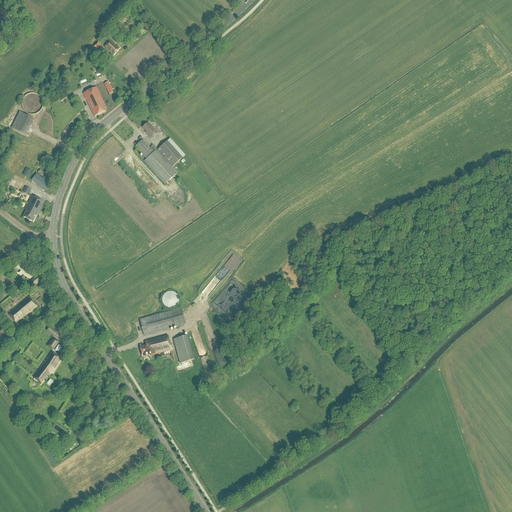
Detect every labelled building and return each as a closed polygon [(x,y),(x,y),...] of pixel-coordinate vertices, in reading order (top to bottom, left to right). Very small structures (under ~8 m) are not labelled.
[(113,55),(119,49),(109,41),(104,47),(113,55)] [(94,48),(100,54),(104,50),(98,43),(94,48)] [(108,82),(104,84),(109,95),(113,93),(108,82)] [(94,117),(107,110),(96,88),(83,94),(94,117)] [(22,101),(20,105),(33,113),(40,101),(37,100),(40,96),(34,93),(33,95),(29,93),(24,102),(22,101)] [(19,113),(12,128),(26,136),(34,120),(19,113)] [(149,122),(149,123),(143,128),(149,134),(148,135),(151,139),(158,133),(149,122)] [(177,174),(172,168),(185,156),(170,139),(158,150),(153,145),(150,148),(143,140),(135,147),(146,159),(144,162),(165,185),(177,174)] [(19,140),(4,177),(27,186),(42,149),(19,140)] [(37,175),(31,181),(44,192),(50,186),(37,175)] [(39,213),(44,202),(32,196),(25,210),(26,211),(23,217),(33,222),(38,212),(39,213)] [(163,197),(150,207),(163,224),(176,214),(170,205),(169,206),(166,203),(167,203),(163,197)] [(29,282),(34,288),(41,281),(37,276),(29,282)] [(227,315),(232,309),(223,302),(225,299),(226,300),(230,296),(233,299),(236,295),(231,291),(229,293),(223,288),(211,302),(227,315)] [(162,300),(162,303),(164,306),(166,308),(168,309),(171,309),(173,309),(176,307),(178,305),(179,303),(179,300),(178,297),(176,295),(174,293),(172,292),(169,293),(166,294),(164,295),(163,298),(162,300)] [(25,316),(38,306),(30,296),(8,313),(16,322),(23,316),(25,316)] [(144,335),(186,324),(182,308),(140,319),(144,335)] [(46,331),(54,337),(58,333),(49,327),(46,331)] [(150,355),(172,350),(168,334),(146,340),(147,344),(140,346),(143,356),(149,354),(150,355)] [(187,336),(173,340),(180,364),(194,360),(187,336)] [(47,347),(53,351),(59,343),(53,338),(47,347)] [(50,374),(62,358),(51,351),(42,364),(43,365),(33,378),(41,383),(49,373),(50,374)]
